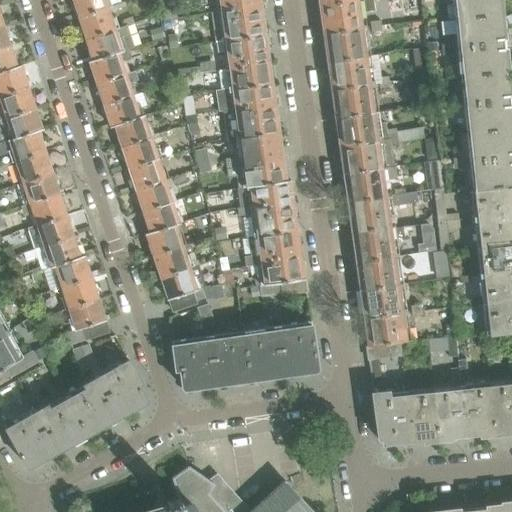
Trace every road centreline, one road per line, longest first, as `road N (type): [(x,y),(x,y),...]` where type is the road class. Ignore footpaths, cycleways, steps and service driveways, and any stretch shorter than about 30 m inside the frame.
road 1 (residential): [(30,0),(171,425)]
road 2 (residential): [(287,0),(343,395)]
road 3 (residential): [(343,395),(171,425)]
road 4 (residential): [(171,425),(17,506)]
road 5 (residential): [(362,483),(511,468)]
